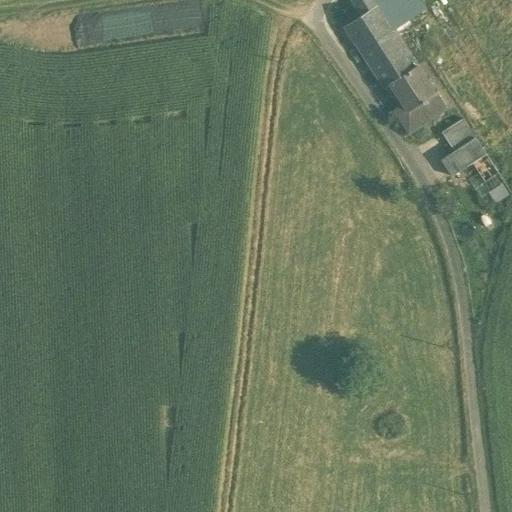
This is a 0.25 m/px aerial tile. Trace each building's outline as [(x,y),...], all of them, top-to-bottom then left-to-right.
[(377,0),(354,0),(363,16),(379,6),(380,5),(377,0)] [(411,0),(412,0),(411,0),(377,0),(380,5),(379,6),(394,29),(426,9),(420,0),(411,0)] [(394,29),(379,6),(363,16),(346,27),(386,87),(391,84),(391,83),(418,65),(394,29)] [(305,41),(298,36),(290,46),(297,52),(305,41)] [(418,65),(391,83),(391,84),(408,110),(408,111),(427,99),(436,93),(418,65)] [(427,99),(436,114),(446,108),(444,105),(436,93),(427,99)] [(427,99),(408,111),(408,110),(406,111),(404,118),(409,126),(415,127),(436,114),(427,99)] [(475,139),(462,119),(442,132),(454,151),(455,152),(475,139)] [(475,139),(455,152),(454,151),(441,160),(452,176),(473,162),(485,154),(475,139)] [(498,172),(485,154),(473,162),(486,181),(498,172)] [(489,190),(495,201),(511,192),(505,181),(489,190)] [(333,413),(321,411),(317,445),(328,446),(333,413)]
